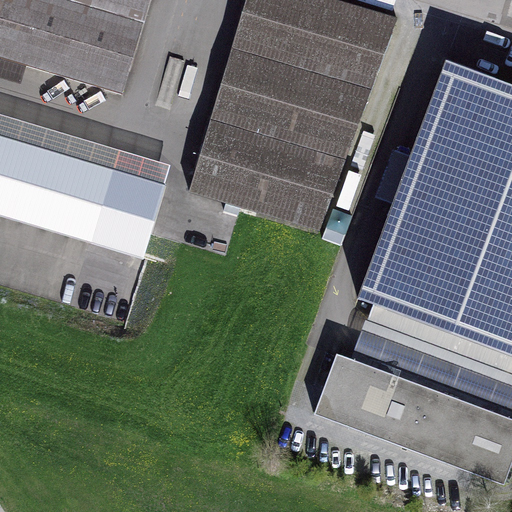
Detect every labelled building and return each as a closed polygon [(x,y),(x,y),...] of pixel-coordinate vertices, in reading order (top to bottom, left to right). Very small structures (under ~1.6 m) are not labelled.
[(0,0),(0,63),(125,100),(154,0),(0,0)] [(392,19),(331,0),(247,0),(187,189),(324,232),(392,19)] [(511,88),(447,64),(358,299),(386,309),(379,327),(511,377),(511,88)] [(361,198),(396,94),(375,87),(340,191),(361,198)] [(0,136),(70,156),(75,137),(61,133),(63,126),(49,123),(45,135),(0,122),(0,136)] [(116,174),(0,140),(0,217),(96,244),(116,174)] [(511,472),(511,424),(338,364),(318,424),(506,490),(511,472)]
